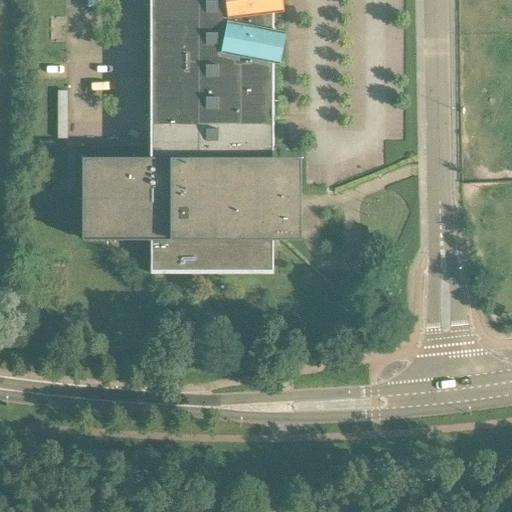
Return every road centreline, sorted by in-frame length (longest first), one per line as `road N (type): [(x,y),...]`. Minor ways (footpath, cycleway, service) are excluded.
road 1 (tertiary): [(449,396),(103,399),(0,391)]
road 2 (unclassified): [(449,396),(440,0)]
